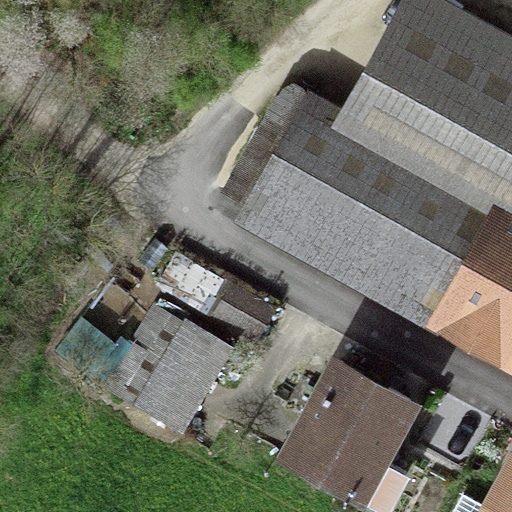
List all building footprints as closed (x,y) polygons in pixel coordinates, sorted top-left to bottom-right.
[(493,203),(511,212),(511,37),(442,0),(400,0),(343,109),(288,81),(222,191),(244,206),(232,220),(423,327),(493,203)] [(511,212),(493,203),(423,327),(509,374),(511,375),(511,212)] [(268,307),(231,286),(216,312),(253,334),(268,307)] [(116,390),(181,427),(226,345),(166,312),(116,390)] [(375,511),(393,511),(411,478),(392,467),(420,405),(398,391),(405,380),(375,363),(368,374),(333,355),(274,458),(375,511)] [(511,511),(511,449),(491,508),(463,493),(453,511),(511,511)]
